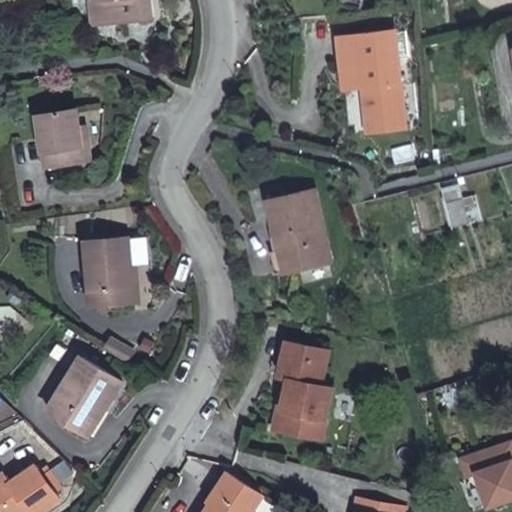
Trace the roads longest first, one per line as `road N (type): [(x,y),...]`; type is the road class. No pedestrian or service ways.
road 1 (residential): [(119,511),(214,360),(222,317),(204,242),(172,181),(215,75),(225,35),(221,0)]
road 2 (unknown): [(172,435),(338,490)]
